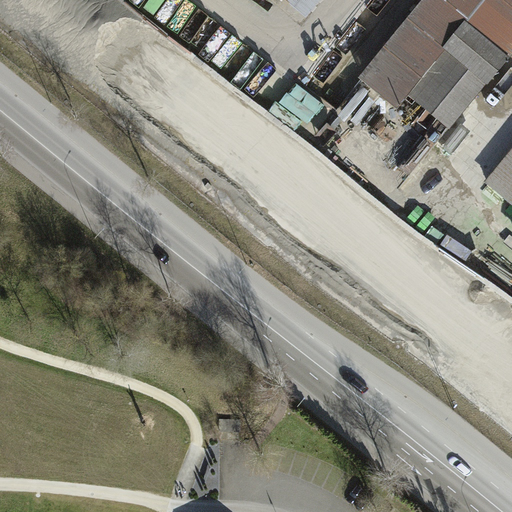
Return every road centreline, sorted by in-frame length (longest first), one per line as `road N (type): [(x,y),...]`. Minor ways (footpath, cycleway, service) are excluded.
road 1 (primary): [(0,108),(498,511)]
road 2 (track): [(176,506),(197,449),(182,408),(0,342)]
road 3 (track): [(176,506),(0,484)]
